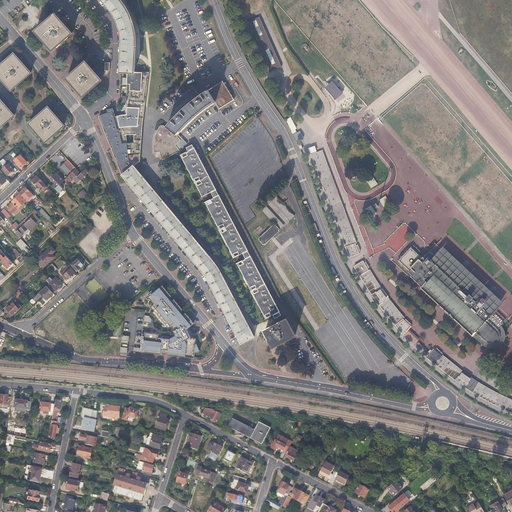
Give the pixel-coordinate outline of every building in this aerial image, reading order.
[(102,0),(109,8),(112,13),(115,17),(118,22),(119,26),(121,33),(122,36),(122,40),(122,49),(121,72),(122,72),(128,72),(134,73),(135,47),(134,37),(134,31),(132,25),(131,20),(128,15),(127,11),(124,6),(121,3),(118,0),(102,0)] [(47,20),(48,21),(36,31),(45,41),(44,42),(52,51),(72,34),(64,25),(63,25),(54,15),(55,15),(54,14),(47,20)] [(270,72),(281,67),(260,18),(249,22),(270,72)] [(14,55),(0,66),(0,75),(4,81),(3,81),(11,91),(31,74),(23,64),(22,65),(14,55)] [(84,63),(67,78),(75,87),(74,88),(82,97),(101,81),(93,72),(92,72),(84,63)] [(107,113),(100,115),(122,171),(125,174),(133,167),(139,162),(142,130),(148,73),(141,73),(134,73),(128,72),(127,78),(123,78),(122,84),(127,85),(127,90),(124,90),(124,93),(127,93),(126,105),(124,104),(124,107),(121,107),(121,111),(123,111),(123,110),(126,110),(125,115),(118,116),(114,117),(112,110),(106,112),(107,113)] [(210,90),(208,91),(215,102),(216,103),(229,92),(223,82),(210,90)] [(332,82),(325,88),(335,99),(342,93),(332,82)] [(191,104),(185,110),(178,116),(172,122),(168,127),(178,135),(186,127),(189,123),(199,114),(208,107),(215,102),(208,91),(199,98),(191,104)] [(234,100),(229,92),(216,103),(219,109),(232,101),(234,100)] [(0,102),(0,128),(14,116),(6,107),(5,108),(0,102)] [(47,109),(31,123),(39,132),(38,133),(46,142),(64,126),(56,117),(55,118),(47,109)] [(160,129),(158,131),(155,138),(154,144),(154,151),(154,153),(160,152),(162,158),(180,151),(176,144),(182,140),(178,136),(178,135),(168,127),(167,128),(164,126),(163,126),(161,127),(160,129)] [(195,147),(180,155),(265,320),(280,312),(195,147)] [(316,151),(311,153),(349,257),(358,254),(322,155),(318,152),(316,153),(316,151)] [(12,152),(6,157),(10,161),(14,165),(17,163),(21,168),(27,163),(20,156),(18,158),(12,152)] [(6,157),(0,161),(5,167),(2,169),(8,176),(14,171),(8,164),(10,161),(6,157)] [(80,173),(71,164),(68,160),(64,164),(73,173),(70,175),(70,176),(66,180),(69,184),(71,182),(73,180),(80,173)] [(123,175),(142,198),(203,271),(205,275),(207,278),(241,343),(253,337),(222,278),(218,271),(216,267),(214,264),(210,259),(133,167),(125,174),(123,175)] [(85,169),(80,173),(73,180),(78,186),(82,182),(80,180),(88,173),(85,169)] [(56,173),(51,178),(56,183),(52,186),(59,193),(63,189),(60,185),(64,181),(61,178),(56,173)] [(38,175),(32,180),(43,191),(47,188),(39,179),(40,178),(38,175)] [(378,183),(373,175),(366,179),(371,188),(378,183)] [(26,188),(19,194),(26,201),(31,197),(28,194),(30,192),(26,188)] [(87,194),(82,190),(77,194),(82,199),(87,194)] [(12,202),(12,203),(20,212),(25,207),(23,204),(26,202),(19,195),(12,202)] [(277,198),(273,201),(290,219),(294,216),(277,198)] [(12,203),(6,209),(14,218),(20,212),(12,203)] [(274,226),(273,225),(259,239),(260,239),(259,240),(263,245),(264,244),(265,245),(279,231),(278,230),(282,226),(265,208),(262,211),(275,225),(274,226)] [(4,210),(1,213),(10,222),(14,219),(11,217),(4,210)] [(29,221),(20,229),(18,231),(15,233),(20,238),(23,235),(24,236),(31,230),(30,229),(36,224),(31,218),(29,221)] [(29,221),(26,218),(18,226),(20,229),(29,221)] [(10,222),(7,225),(15,233),(18,231),(13,225),(10,222)] [(421,286),(421,287),(447,311),(473,335),(484,345),(486,343),(489,345),(491,345),(495,345),(499,343),(501,340),(501,338),(501,335),(500,331),(498,330),(511,316),(511,315),(511,305),(496,291),(491,296),(487,292),(492,287),(469,265),(464,270),(460,267),(465,261),(441,239),(430,252),(423,259),(411,249),(409,251),(407,251),(396,263),(421,286)] [(58,253),(51,246),(36,260),(43,267),(58,253)] [(15,249),(11,253),(16,259),(20,255),(15,249)] [(6,256),(1,261),(8,268),(13,263),(12,262),(8,258),(6,256)] [(60,256),(57,259),(64,265),(67,263),(60,256)] [(84,266),(78,259),(71,265),(77,271),(84,266)] [(367,288),(371,294),(379,304),(387,316),(398,328),(398,329),(403,334),(405,333),(411,327),(404,320),(402,321),(385,298),(386,297),(382,291),(380,292),(367,271),(369,270),(363,261),(354,266),(361,279),(367,288)] [(63,266),(69,271),(63,276),(67,281),(75,274),(71,269),(72,269),(67,263),(64,265),(63,266)] [(391,277),(388,281),(395,286),(398,282),(391,277)] [(63,285),(56,278),(49,284),(55,292),(63,285)] [(86,285),(98,298),(106,291),(94,278),(86,285)] [(54,294),(47,286),(32,299),(35,302),(42,296),(47,301),(54,294)] [(171,296),(162,286),(148,297),(154,304),(153,305),(170,326),(172,325),(176,330),(173,331),(176,336),(169,339),(158,337),(158,334),(144,333),(142,352),(160,355),(160,353),(163,352),(166,351),(168,351),(167,355),(194,357),(194,353),(200,351),(197,344),(195,345),(196,338),(190,338),(186,329),(194,324),(185,313),(183,315),(180,312),(182,310),(173,300),(171,301),(169,298),(171,296)] [(24,294),(22,291),(13,299),(15,302),(24,294)] [(78,297),(74,300),(79,306),(83,302),(78,297)] [(16,307),(13,303),(5,310),(7,312),(8,311),(9,312),(7,314),(10,317),(21,307),(19,304),(16,307)] [(84,308),(80,311),(86,318),(90,315),(84,308)] [(64,320),(61,316),(48,327),(45,323),(41,326),(47,333),(51,330),(52,331),(54,329),(58,325),(64,320)] [(149,316),(144,316),(144,323),(149,323),(149,324),(152,325),(153,324),(153,321),(149,316)] [(287,319),(265,330),(274,346),(294,336),(295,335),(287,319)] [(58,325),(54,329),(63,338),(67,334),(58,325)] [(70,333),(66,337),(74,346),(79,342),(70,333)] [(463,386),(472,392),(478,396),(485,399),(491,403),(500,407),(510,412),(511,412),(511,399),(504,396),(492,390),(482,384),(471,377),(470,379),(461,373),(462,371),(443,355),(441,356),(435,349),(428,356),(429,356),(428,358),(433,363),(433,362),(440,368),(446,373),(453,379),(463,386)] [(7,405),(0,404),(0,407),(0,408),(7,409),(7,407),(10,408),(11,398),(8,397),(7,405)] [(60,401),(56,400),(54,408),(53,408),(53,410),(57,410),(57,409),(60,410),(62,403),(60,403),(60,401)] [(31,402),(15,401),(14,408),(17,408),(21,409),(21,414),(25,414),(25,409),(30,410),(31,402)] [(54,404),(40,403),(39,410),(49,411),(48,414),(52,415),(53,410),(53,408),(54,404)] [(109,408),(104,408),(103,417),(119,418),(120,407),(109,406),(109,408)] [(98,411),(84,408),(82,414),(91,416),(91,419),(97,420),(98,411)] [(130,409),(126,408),(122,419),(127,420),(128,416),(136,419),(139,411),(130,408),(130,409)] [(215,410),(205,408),(203,413),(211,417),(210,419),(217,422),(221,415),(220,414),(214,411),(215,410)] [(53,410),(52,415),(51,420),(57,422),(60,422),(61,418),(56,417),(57,410),(53,410)] [(166,415),(159,413),(154,428),(164,431),(167,420),(164,419),(166,415)] [(91,419),(85,417),(82,429),(94,432),(97,420),(91,419)] [(233,419),(228,427),(262,445),(271,428),(259,422),(255,430),(233,419)] [(57,422),(51,420),(48,437),(54,438),(55,433),(58,434),(59,429),(56,428),(57,422)] [(27,430),(8,427),(7,435),(25,439),(27,430)] [(149,437),(151,437),(147,448),(155,450),(155,447),(158,448),(161,436),(150,433),(149,437)] [(202,437),(190,433),(186,446),(198,450),(202,437)] [(302,437),(296,434),(292,442),(292,443),(297,446),(302,437)] [(81,440),(88,441),(87,445),(96,447),(98,438),(82,435),(81,440)] [(292,442),(278,435),(271,448),(275,450),(277,447),(287,452),(290,447),(292,443),(292,442)] [(38,446),(33,445),(33,449),(48,452),(50,445),(39,442),(38,446)] [(223,447),(212,442),(207,450),(212,452),(210,456),(211,459),(215,461),(218,456),(223,447)] [(93,450),(79,447),(77,456),(91,458),(93,450)] [(145,449),(142,447),(140,455),(137,455),(138,453),(135,452),(134,457),(149,462),(151,455),(153,456),(155,451),(153,451),(145,449)] [(290,447),(287,452),(284,457),(286,458),(287,457),(294,461),(299,451),(290,447)] [(236,456),(228,451),(224,460),(232,464),(236,456)] [(40,456),(34,455),(32,463),(43,465),(45,455),(40,454),(40,456)] [(373,458),(371,455),(362,463),(365,466),(366,465),(373,458)] [(253,464),(242,458),(236,469),(247,475),(253,464)] [(139,462),(137,469),(142,470),(141,473),(151,476),(154,466),(139,462)] [(334,467),(326,462),(320,474),(328,478),(334,467)] [(195,465),(194,468),(193,473),(209,478),(208,481),(213,483),(215,474),(211,472),(212,468),(207,467),(206,471),(202,470),(203,467),(195,465)] [(42,468),(33,467),(30,483),(38,484),(42,468)] [(72,470),(70,476),(78,478),(80,472),(72,470)] [(112,488),(113,489),(112,493),(141,502),(142,498),(143,498),(146,487),(147,482),(139,480),(140,478),(131,475),(129,482),(127,481),(128,478),(122,476),(123,473),(117,471),(112,488)] [(184,474),(180,473),(177,482),(185,485),(189,472),(185,471),(184,474)] [(344,472),(341,471),(336,480),(341,482),(346,485),(350,477),(345,474),(344,472)] [(247,479),(240,477),(236,490),(246,494),(249,486),(245,485),(247,479)] [(78,479),(70,478),(68,490),(78,492),(80,482),(77,482),(78,479)] [(363,487),(360,485),(355,494),(364,499),(373,481),(367,478),(364,484),(367,485),(366,488),(363,487)] [(403,488),(396,480),(387,488),(394,495),(403,488)] [(277,492),(278,492),(277,495),(282,498),(279,504),(280,506),(283,507),(283,506),(290,492),(292,489),(287,486),(287,485),(283,482),(277,492)] [(293,494),(290,492),(283,506),(287,508),(293,499),(304,505),(309,496),(300,491),(301,490),(296,487),(293,494)] [(38,492),(29,490),(27,499),(38,502),(39,496),(38,496),(38,492)] [(110,495),(103,492),(101,499),(108,501),(110,495)] [(238,497),(226,493),(223,503),(227,504),(229,498),(237,501),(238,497)] [(403,493),(388,506),(393,511),(394,511),(409,500),(403,493)] [(324,500),(314,494),(311,499),(317,503),(317,504),(317,506),(319,507),(320,506),(324,500)] [(75,500),(66,498),(63,509),(73,511),(75,500)] [(268,498),(266,504),(278,511),(280,506),(279,504),(268,498)] [(225,511),(227,510),(214,502),(209,511),(225,511)] [(474,504),(466,509),(467,511),(484,511),(479,503),(475,505),(474,504)]
